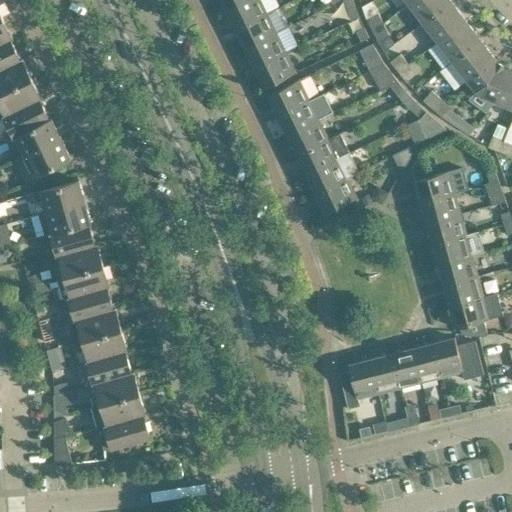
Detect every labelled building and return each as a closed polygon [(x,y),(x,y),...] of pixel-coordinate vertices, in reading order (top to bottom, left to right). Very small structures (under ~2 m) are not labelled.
[(244,0),(221,0),(226,9),(244,0)] [(267,13),(260,0),(244,0),(226,9),(235,29),(267,13)] [(355,7),(352,0),(342,0),(343,0),(347,10),(351,20),(359,17),(355,7)] [(423,23),(451,1),(449,0),(413,0),(408,4),(423,23)] [(438,43),(466,20),(451,1),(423,23),(438,43)] [(245,48),(276,33),(267,13),(235,29),(245,48)] [(366,19),(372,30),(383,24),(378,13),(366,19)] [(0,44),(12,38),(3,19),(0,20),(0,44)] [(452,62),(480,39),(466,20),(438,43),(452,62)] [(389,36),(383,24),(372,30),(378,41),(389,36)] [(361,42),(369,38),(364,29),(356,33),(361,42)] [(254,67),(285,52),(276,33),(245,48),(254,67)] [(12,39),(12,38),(0,44),(0,69),(22,59),(20,60),(10,40),(12,39)] [(467,81),(495,59),(480,39),(452,62),(467,81)] [(384,64),(378,54),(372,45),(361,50),(371,71),(384,64)] [(296,72),(285,52),(254,67),(264,88),(296,72)] [(391,63),(398,73),(408,65),(401,55),(391,63)] [(0,94),(32,79),(22,59),(0,69),(0,94)] [(495,102),(508,69),(500,66),(495,59),(467,81),(475,92),(482,96),(495,102)] [(389,85),(396,80),(384,64),(371,71),(380,89),(389,85)] [(416,74),(408,65),(398,73),(406,82),(416,74)] [(511,108),(511,70),(508,69),(495,102),(511,108)] [(41,98),(32,79),(0,94),(0,104),(0,105),(5,115),(3,116),(3,117),(41,98)] [(277,115),(309,100),(299,80),(267,95),(277,115)] [(403,88),(396,80),(389,85),(396,93),(403,88)] [(433,109),(441,100),(432,91),(423,101),(433,109)] [(41,99),(41,98),(3,117),(9,129),(2,132),(6,141),(51,119),(51,118),(49,119),(39,100),(41,99)] [(287,135),(318,119),(309,100),(277,115),(287,135)] [(451,108),(441,100),(433,109),(442,118),(451,108)] [(426,111),(418,104),(412,111),(420,118),(426,111)] [(446,129),(426,111),(420,118),(417,119),(427,138),(446,129)] [(61,138),(51,119),(6,141),(8,140),(12,149),(20,145),(25,156),(61,138)] [(296,154),(328,139),(318,119),(287,135),(296,154)] [(499,153),(504,141),(493,136),(488,148),(499,153)] [(61,138),(25,156),(16,160),(27,184),(39,179),(37,175),(70,158),(61,138)] [(337,158),(328,139),(296,154),(306,174),(337,158)] [(511,155),(511,143),(504,141),(499,153),(511,158),(511,155)] [(401,171),(412,153),(409,147),(393,155),(401,171)] [(347,178),(359,172),(349,152),(337,158),(306,174),(315,193),(347,178)] [(421,154),(411,169),(415,180),(427,177),(421,154)] [(469,188),(463,167),(427,177),(415,180),(421,202),(455,193),(469,188)] [(485,184),(490,183),(498,180),(494,170),(486,173),(489,182),(485,184)] [(357,198),(347,178),(315,193),(325,213),(357,198)] [(43,201),(46,212),(85,201),(79,180),(33,193),(35,203),(43,201)] [(502,190),(498,180),(490,183),(485,184),(492,205),(505,201),(502,190)] [(460,214),(455,193),(421,202),(426,223),(460,214)] [(91,222),(85,201),(46,212),(49,224),(42,226),(44,235),(42,235),(42,236),(91,222)] [(501,214),(504,224),(511,221),(511,220),(509,211),(501,214)] [(466,234),(460,214),(426,223),(432,244),(466,234)] [(91,223),(91,222),(42,236),(45,245),(53,243),(56,256),(97,245),(97,244),(95,245),(89,223),(91,223)] [(472,255),(466,234),(432,244),(438,265),(472,255)] [(103,265),(97,245),(56,256),(57,256),(59,256),(62,267),(54,269),(57,278),(103,265)] [(478,276),(472,255),(438,265),(444,285),(478,276)] [(109,286),(103,265),(57,278),(63,299),(68,298),(109,286)] [(483,297),(478,276),(444,285),(449,306),(483,297)] [(109,287),(109,286),(68,298),(72,311),(64,313),(67,322),(115,308),(113,309),(107,287),(109,287)] [(489,319),(483,297),(449,306),(455,328),(459,327),(461,334),(479,337),(487,335),(483,320),(489,319)] [(121,329),(115,308),(67,322),(67,323),(69,322),(75,342),(121,329)] [(49,318),(39,321),(42,330),(51,327),(49,318)] [(51,327),(42,330),(45,342),(55,339),(51,327)] [(127,350),(121,329),(75,342),(78,351),(85,349),(89,360),(86,361),(87,361),(127,350)] [(455,337),(433,343),(441,377),(463,371),(455,337)] [(441,377),(433,343),(412,348),(420,382),(441,377)] [(60,347),(47,351),(50,361),(63,357),(60,347)] [(420,382),(412,348),(391,354),(400,388),(420,382)] [(127,351),(127,350),(87,361),(90,374),(82,377),(85,386),(133,372),(131,372),(125,351),(127,351)] [(400,388),(391,354),(370,359),(379,393),(400,388)] [(379,393),(370,359),(348,365),(350,371),(339,373),(348,409),(360,406),(358,398),(359,398),(379,393)] [(139,393),(133,372),(85,386),(95,384),(98,395),(90,397),(93,406),(139,393)] [(145,414),(139,393),(93,406),(96,415),(104,413),(107,424),(105,425),(145,414)] [(459,404),(449,407),(451,415),(461,413),(459,404)] [(68,413),(65,405),(54,408),(54,417),(68,413)] [(404,407),(407,417),(409,426),(419,423),(415,405),(404,407)] [(451,415),(449,407),(439,409),(441,418),(451,415)] [(150,437),(143,415),(145,414),(105,425),(108,438),(101,441),(103,450),(150,437)] [(409,426),(407,417),(397,420),(399,428),(409,426)] [(54,422),(54,439),(66,436),(65,435),(70,434),(66,418),(54,422)] [(359,429),(361,437),(372,435),(369,426),(359,429)] [(73,463),(66,436),(54,439),(55,465),(73,463)]
